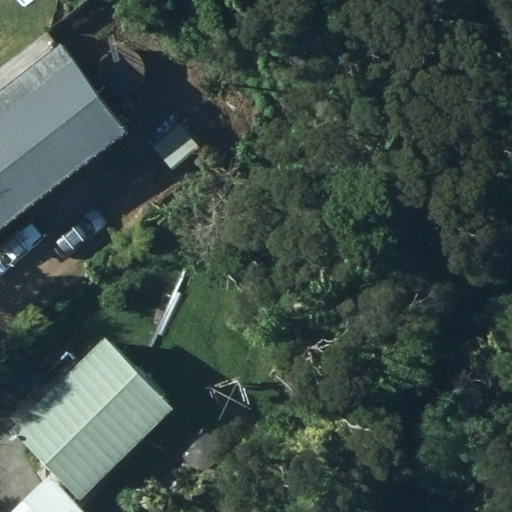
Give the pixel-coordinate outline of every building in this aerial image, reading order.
[(0,235),(132,134),(63,45),(0,93),(0,235)] [(130,180),(62,233),(87,265),(155,211),(130,180)] [(85,501),(177,410),(108,340),(16,432),(85,501)] [(172,490),(185,478),(175,466),(160,478),(172,490)] [(19,511),(87,511),(54,478),(19,511)]
